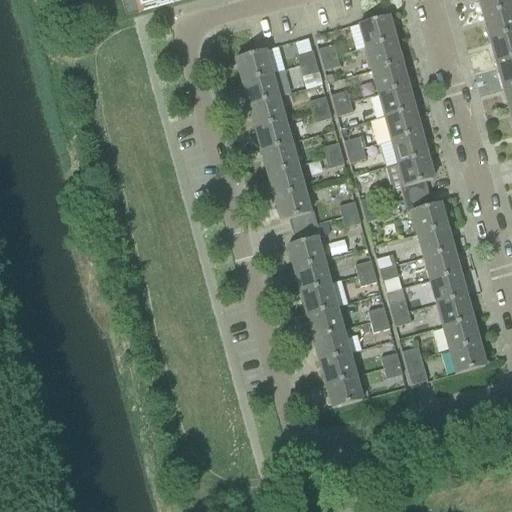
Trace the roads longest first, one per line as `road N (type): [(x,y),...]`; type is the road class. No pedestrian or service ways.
road 1 (residential): [(335,447),(305,455),(291,444),(188,45),(193,25),(285,0)]
road 2 (residential): [(511,307),(427,0)]
road 3 (residential): [(335,447),(511,398)]
